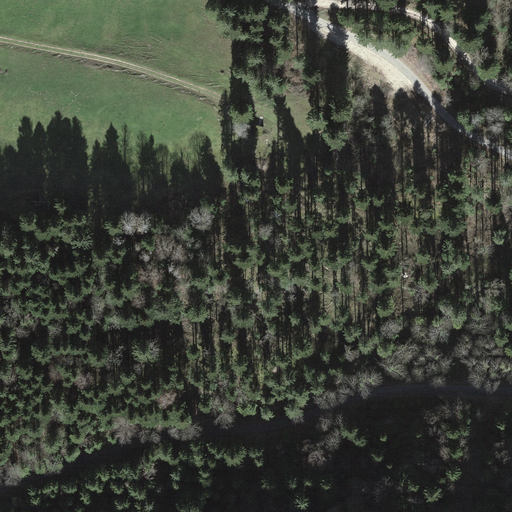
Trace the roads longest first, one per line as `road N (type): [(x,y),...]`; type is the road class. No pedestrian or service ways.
road 1 (unclassified): [(511,390),(378,391),(274,424),(145,440),(0,488)]
road 2 (unclassified): [(274,0),(394,60),(452,122),(511,151)]
road 3 (track): [(0,39),(251,111)]
road 4 (track): [(290,6),(333,0),(406,9),(431,21),(494,87),(511,91)]
